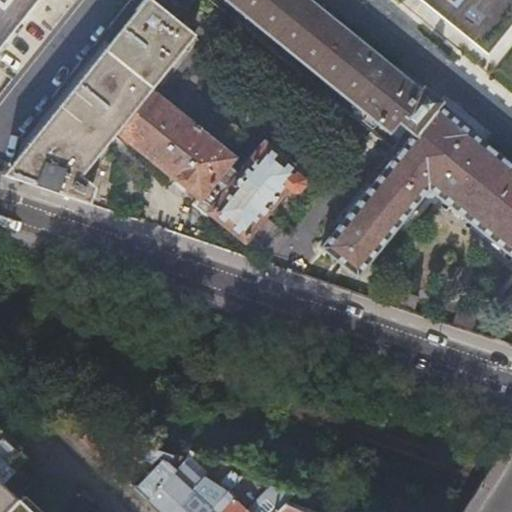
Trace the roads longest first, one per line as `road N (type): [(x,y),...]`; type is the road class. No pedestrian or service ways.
road 1 (residential): [(0,207),(511,380)]
road 2 (residential): [(111,511),(0,402)]
